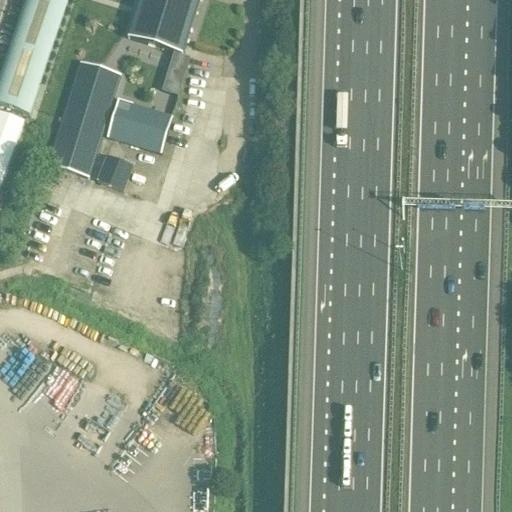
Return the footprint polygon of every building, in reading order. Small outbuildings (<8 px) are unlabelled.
[(60,0),(26,0),(0,78),(0,108),(30,118),(68,3),(60,0)] [(174,55),(183,58),(200,0),(141,0),(129,41),(174,55)] [(183,58),(174,55),(162,93),(178,98),(183,83),(190,60),(186,59),(183,58)] [(64,120),(49,169),(69,175),(89,181),(121,79),(101,73),(81,67),(64,120)] [(119,104),(108,141),(141,150),(162,157),(173,120),(172,120),(119,104)] [(25,124),(0,114),(0,189),(1,190),(25,124)] [(97,185),(123,195),(134,169),(121,163),(108,158),(97,185)]
